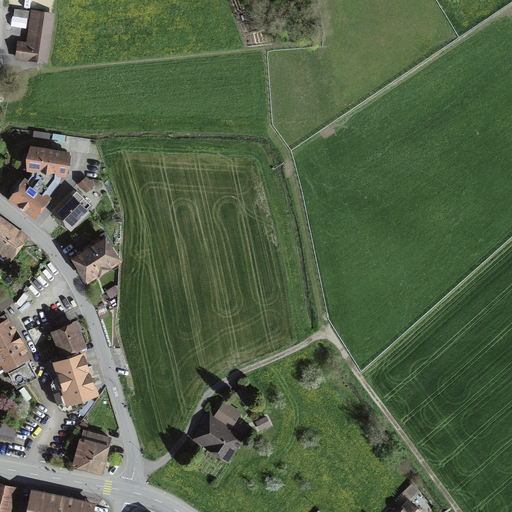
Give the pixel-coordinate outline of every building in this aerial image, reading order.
[(14,9),(13,16),(28,18),(29,11),(14,9)] [(19,43),(17,57),(45,62),(52,21),(52,14),(31,11),(27,44),(19,43)] [(28,168),(32,169),(60,173),(65,173),(68,154),(45,150),(46,143),(37,142),(36,149),(31,148),(28,168)] [(60,173),(32,169),(31,174),(26,182),(45,197),(59,179),(60,173)] [(79,183),(85,191),(92,184),(86,177),(79,183)] [(45,197),(26,182),(25,181),(13,197),(35,214),(47,198),(45,197)] [(56,211),(70,225),(89,206),(85,203),(87,201),(76,190),(56,211)] [(10,255),(23,237),(0,220),(0,247),(0,248),(10,255)] [(103,238),(94,244),(90,238),(77,246),(81,252),(75,256),(88,277),(116,259),(103,238)] [(8,371),(28,360),(23,350),(24,349),(11,324),(10,325),(4,315),(0,317),(0,360),(1,362),(2,361),(8,371)] [(55,332),(63,353),(83,344),(74,324),(55,332)] [(82,354),(59,362),(63,373),(61,374),(67,395),(65,396),(67,401),(88,394),(87,390),(93,388),(89,374),(91,374),(89,367),(87,368),(82,354)] [(28,360),(8,371),(14,382),(34,371),(28,360)] [(253,400),(242,387),(235,393),(246,405),(253,400)] [(225,402),(217,414),(231,424),(237,414),(228,408),(230,405),(225,402)] [(226,456),(239,436),(209,417),(196,436),(226,456)] [(0,438),(13,441),(16,427),(0,423),(0,438)] [(80,438),(72,468),(101,474),(104,473),(111,447),(107,446),(110,437),(88,431),(86,437),(83,436),(82,439),(80,438)] [(7,511),(13,488),(0,484),(0,511),(7,511)] [(33,491),(28,511),(90,511),(92,504),(33,491)] [(419,511),(408,502),(399,511),(419,511)]
